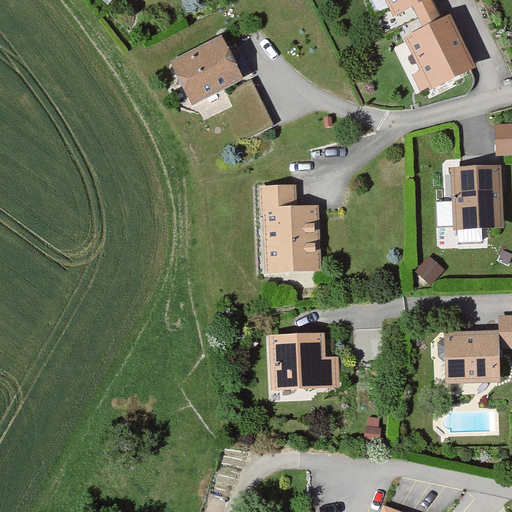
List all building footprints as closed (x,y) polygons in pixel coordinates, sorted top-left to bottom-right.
[(386,0),(394,15),(411,7),(425,0),(386,0)] [(441,23),(429,0),(425,0),(411,7),(424,32),(441,23)] [(474,68),(450,19),(441,23),(424,32),(406,41),(422,72),(412,77),(421,95),(474,68)] [(225,39),(172,63),(191,105),(244,81),(225,39)] [(227,90),(241,135),(273,125),(258,80),(227,90)] [(511,126),(496,127),(497,156),(511,154),(511,126)] [(500,170),(453,170),(453,231),(501,231),(500,170)] [(295,188),(259,191),(266,277),(323,272),(317,203),(296,205),(295,188)] [(496,331),(444,334),(447,384),(500,381),(499,349),(511,348),(511,316),(496,317),(496,331)] [(324,333),(265,336),(268,396),(342,392),(340,361),(326,361),(324,333)]
